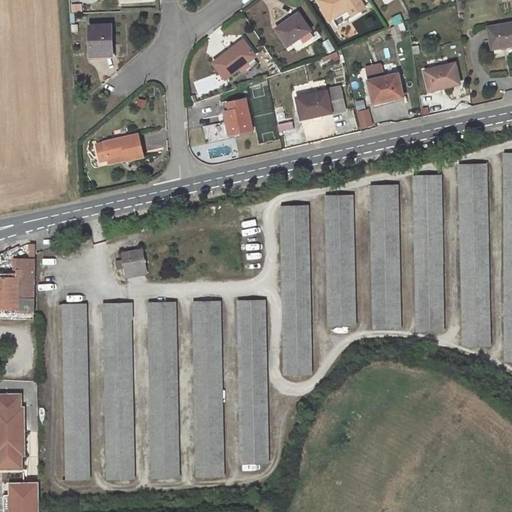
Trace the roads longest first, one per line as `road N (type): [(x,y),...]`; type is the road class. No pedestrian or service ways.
road 1 (secondary): [(511,112),(180,187)]
road 2 (secondary): [(180,187),(12,225)]
road 3 (residential): [(173,40),(180,187)]
